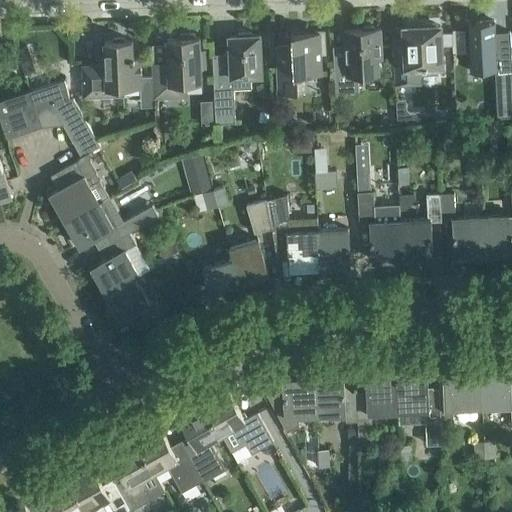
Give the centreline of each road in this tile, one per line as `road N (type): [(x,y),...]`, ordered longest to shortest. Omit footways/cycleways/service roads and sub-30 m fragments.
road 1 (residential): [(122,394),(202,348),(261,328),(332,316),(511,307)]
road 2 (residential): [(122,394),(40,256),(0,244)]
road 3 (residential): [(0,461),(122,394)]
